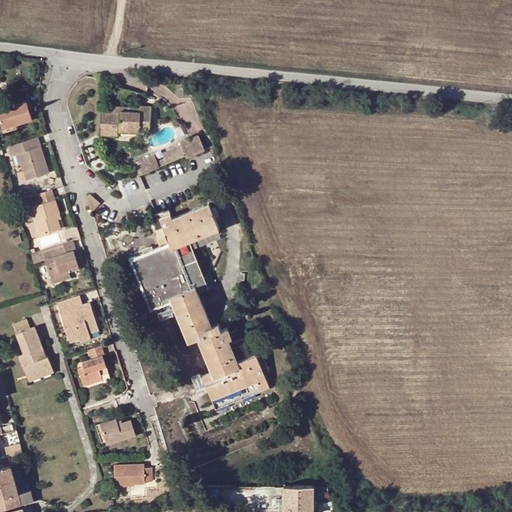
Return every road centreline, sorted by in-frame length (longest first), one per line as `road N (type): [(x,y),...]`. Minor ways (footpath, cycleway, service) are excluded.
road 1 (unclassified): [(511,107),(65,53)]
road 2 (residential): [(65,53),(56,101),(67,152),(155,439)]
